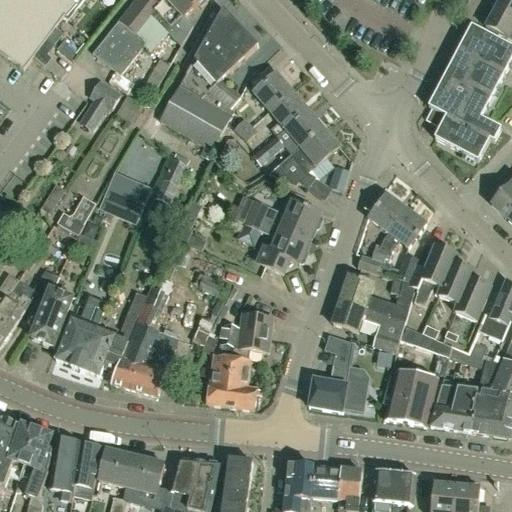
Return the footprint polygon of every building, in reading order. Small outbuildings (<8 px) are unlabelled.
[(70,12),(56,0),(0,0),(0,53),(25,72),(70,12)] [(151,18),(158,22),(182,48),(193,29),(186,21),(208,0),(207,0),(153,0),(151,1),(149,0),(138,0),(94,57),(116,74),(108,85),(103,92),(123,105),(117,116),(135,126),(145,109),(128,99),(129,97),(129,96),(136,86),(122,77),(148,44),(137,37),(151,18)] [(511,0),(502,0),(497,9),(511,17),(511,0)] [(511,17),(497,9),(487,29),(511,42),(511,17)] [(188,77),(232,112),(242,100),(221,84),(259,49),(224,11),(188,77)] [(430,109),(435,112),(431,120),(443,127),(436,140),(479,163),(491,142),(495,144),(502,131),(482,120),(511,63),(511,48),(473,28),(430,109)] [(270,114),(293,95),(277,76),(255,95),(270,114)] [(228,117),(232,112),(188,77),(162,124),(212,153),(232,119),(228,117)] [(277,139),(309,113),(293,95),(270,114),(280,125),(271,132),(277,139)] [(301,152),(325,132),(309,113),(277,139),(257,156),(253,159),(261,169),(276,157),(294,142),(301,151),(301,152)] [(241,138),(253,129),(246,121),(234,132),(237,134),(241,138)] [(258,134),(253,129),(241,138),(248,145),(258,134)] [(310,176),(340,150),(325,132),(301,152),(301,151),(279,169),(285,176),(309,192),(317,180),(310,176)] [(509,222),(511,218),(511,185),(492,207),(509,222)] [(321,217),(313,213),(316,204),(292,195),(289,203),(293,205),(288,218),(269,210),(263,222),(310,242),(321,217)] [(389,236),(407,212),(387,197),(370,221),(389,236)] [(78,237),(84,227),(96,206),(84,199),(72,219),(64,215),(58,225),(78,237)] [(427,226),(407,212),(389,236),(384,243),(382,249),(381,250),(385,251),(381,265),(390,268),(393,256),(400,244),(409,250),(427,226)] [(299,267),(310,242),(263,222),(258,233),(278,242),(273,253),(265,250),(258,267),(284,278),(290,263),(299,267)] [(377,277),(381,265),(385,251),(381,250),(382,249),(376,248),(372,261),(362,257),(358,271),(377,277)] [(455,266),(458,259),(438,250),(428,273),(418,269),(412,287),(416,294),(416,292),(420,293),(419,296),(420,297),(415,307),(426,312),(436,289),(442,292),(443,291),(454,266),(455,266)] [(412,287),(418,269),(421,262),(407,257),(399,281),(396,280),(395,283),(412,287)] [(471,282),(474,275),(456,267),(459,259),(458,259),(455,266),(454,266),(443,291),(442,292),(443,293),(440,300),(459,309),(459,307),(460,308),(471,282)] [(47,307),(58,279),(46,274),(33,292),(33,293),(34,294),(39,297),(37,301),(47,307)] [(475,276),(474,275),(471,282),(460,308),(459,307),(459,309),(456,317),(477,326),(492,293),(472,284),(475,276)] [(0,314),(5,307),(19,283),(10,277),(0,292),(0,314)] [(73,300),(54,293),(59,280),(58,279),(47,307),(48,308),(47,312),(43,311),(31,344),(53,352),(73,300)] [(397,306),(371,297),(374,287),(350,279),(342,303),(355,308),(407,325),(416,296),(416,294),(412,287),(395,283),(392,292),(401,295),(397,306)] [(179,343),(154,333),(162,314),(161,314),(169,298),(191,309),(195,301),(191,299),(192,296),(184,293),(186,288),(179,285),(178,287),(163,281),(159,289),(153,286),(117,376),(112,387),(159,400),(179,343)] [(117,376),(153,286),(143,282),(138,295),(130,314),(129,314),(117,340),(97,332),(81,375),(84,376),(84,375),(100,381),(104,371),(117,376)] [(0,353),(26,314),(26,315),(34,302),(31,300),(34,294),(33,293),(33,292),(19,283),(5,307),(0,314),(0,353)] [(511,288),(507,283),(491,320),(486,318),(479,334),(469,356),(482,361),(487,349),(479,346),(485,337),(503,344),(511,322),(511,288)] [(397,356),(407,325),(355,308),(342,303),(334,327),(358,335),(363,322),(380,328),(374,349),(397,356)] [(242,316),(238,351),(236,351),(240,331),(239,331),(233,362),(227,410),(256,414),(259,392),(249,391),(252,364),(249,363),(251,353),(269,356),(273,320),(242,316)] [(81,375),(97,332),(72,323),(57,363),(72,370),(72,372),(81,375)] [(440,333),(427,328),(423,337),(436,342),(440,333)] [(233,362),(239,331),(227,329),(223,348),(221,359),(216,358),(210,408),(227,410),(233,362)] [(460,338),(449,333),(445,341),(456,346),(460,338)] [(315,383),(310,410),(343,415),(344,411),(364,415),(370,381),(365,374),(351,372),(355,347),(329,338),(324,353),(337,358),(335,369),(332,386),(315,383)] [(465,366),(469,356),(453,350),(450,362),(465,366)] [(484,371),(485,363),(482,361),(469,356),(465,366),(484,371)] [(511,364),(505,361),(497,358),(497,359),(488,356),(485,363),(484,371),(479,393),(473,416),(476,416),(472,435),(511,441),(511,440),(511,364)] [(426,430),(439,381),(397,374),(392,373),(384,406),(389,407),(385,423),(426,430)] [(452,432),(461,390),(444,387),(437,408),(431,429),(452,432)] [(473,416),(479,393),(461,390),(452,432),(472,435),(476,416),(473,416)] [(0,466),(16,428),(2,421),(1,424),(0,423),(0,466)] [(0,489),(4,491),(10,476),(21,481),(22,479),(37,435),(23,430),(16,428),(0,466),(0,489)] [(42,511),(43,508),(38,503),(39,500),(48,474),(53,450),(50,448),(54,440),(37,435),(22,479),(33,483),(28,496),(30,504),(28,511),(42,511)] [(73,500),(82,445),(59,439),(50,490),(69,493),(67,501),(73,502),(73,500)] [(103,450),(82,445),(73,500),(92,503),(95,493),(92,492),(103,450)] [(128,489),(136,457),(107,451),(100,482),(128,489)] [(166,464),(136,457),(128,489),(158,496),(166,464)] [(229,460),(223,511),(247,511),(254,462),(229,460)] [(187,511),(200,463),(179,461),(168,507),(179,510),(178,511),(187,511)] [(212,503),(222,465),(200,463),(187,511),(197,511),(200,500),(212,503)] [(310,511),(311,502),(315,468),(289,466),(284,511),(310,511)] [(340,502),(343,470),(315,468),(311,502),(313,502),(313,500),(340,502)] [(363,472),(343,470),(340,502),(349,503),(347,511),(358,511),(359,504),(360,504),(363,472)] [(414,507),(417,479),(417,477),(377,473),(374,503),(414,507)] [(456,511),(459,486),(435,484),(432,511),(456,511)] [(479,511),(482,488),(459,486),(456,511),(479,511)] [(122,511),(125,503),(114,501),(111,511),(122,511)]
